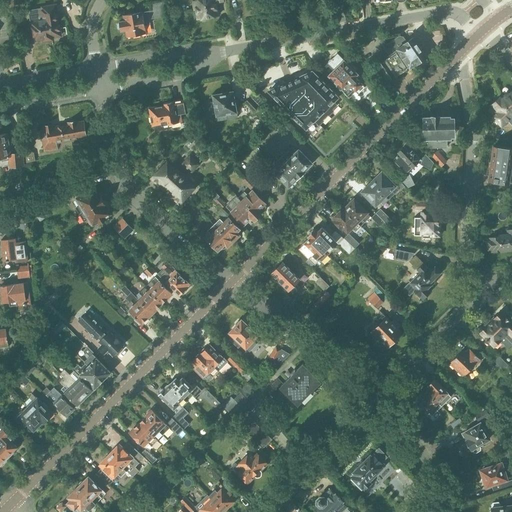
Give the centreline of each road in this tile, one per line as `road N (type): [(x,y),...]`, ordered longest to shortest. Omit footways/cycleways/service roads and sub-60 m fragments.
road 1 (tertiary): [(224,282),(452,59)]
road 2 (tertiary): [(7,507),(224,282)]
road 3 (residential): [(219,53),(442,12),(478,33)]
road 4 (residential): [(224,282),(123,185),(102,87)]
road 5 (residential): [(474,288),(461,251),(467,99),(452,59)]
road 6 (residential): [(372,384),(291,315),(224,282)]
road 7 (residential): [(253,511),(372,384)]
road 8 (residential): [(437,511),(425,466),(372,384)]
road 9 (residential): [(372,384),(474,288)]
road 10 (residential): [(102,87),(189,71),(219,53)]
road 11 (residential): [(219,53),(98,65)]
